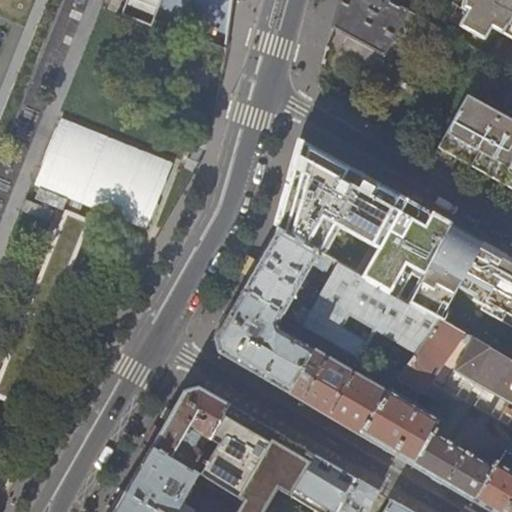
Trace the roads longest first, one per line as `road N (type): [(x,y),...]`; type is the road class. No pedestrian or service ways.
road 1 (residential): [(451,511),(157,338)]
road 2 (residential): [(267,88),(511,222)]
road 3 (tertiary): [(267,88),(227,220),(157,338)]
road 4 (tertiary): [(157,338),(60,511)]
